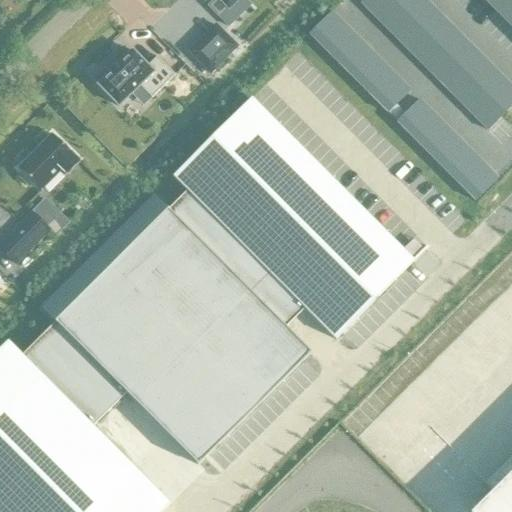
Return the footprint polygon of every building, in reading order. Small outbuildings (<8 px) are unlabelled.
[(215,0),(208,7),(228,28),(251,5),(245,0),(215,0)] [(364,0),(360,4),(370,14),(384,0),(364,0)] [(390,0),(384,0),(370,14),(380,24),(397,7),(390,0)] [(403,0),(397,7),(407,16),(423,0),(403,0)] [(425,0),(423,0),(407,16),(417,26),(434,9),(425,0)] [(483,0),(496,12),(508,0),(483,0)] [(511,0),(508,0),(496,12),(511,29),(511,28),(511,0)] [(397,7),(380,24),(390,34),(407,16),(397,7)] [(434,9),(417,26),(426,36),(444,19),(434,9)] [(332,13),(310,35),(320,45),(342,23),(332,13)] [(407,16),(390,34),(399,43),(417,26),(407,16)] [(444,19),(426,36),(436,46),(453,28),(444,19)] [(342,23),(320,45),(330,55),(352,33),(342,23)] [(216,26),(189,53),(210,74),(237,48),(216,26)] [(417,26),(399,43),(409,53),(426,36),(417,26)] [(453,28),(436,46),(446,55),(463,38),(453,28)] [(352,33),(330,55),(339,65),(362,43),(352,33)] [(426,36),(409,53),(419,63),(436,46),(426,36)] [(463,38),(446,55),(456,65),(473,48),(463,38)] [(362,43),(339,65),(349,75),(371,53),(362,43)] [(436,46),(419,63),(429,73),(446,55),(436,46)] [(473,48),(456,65),(465,75),(483,58),(473,48)] [(157,57),(147,67),(132,52),(98,86),(119,107),(140,87),(152,99),(175,76),(157,57)] [(371,53),(349,75),(359,85),(381,63),(371,53)] [(446,55),(429,73),(438,82),(456,65),(446,55)] [(483,58),(465,75),(475,85),(492,68),(483,58)] [(381,63),(359,85),(369,95),(391,73),(381,63)] [(456,65),(438,82),(448,92),(465,75),(456,65)] [(492,68),(475,85),(485,95),(502,77),(492,68)] [(391,73),(369,95),(379,105),(401,83),(391,73)] [(465,75),(448,92),(458,102),(475,85),(465,75)] [(502,77),(485,95),(495,104),(511,87),(502,77)] [(401,83),(379,105),(389,115),(397,106),(411,93),(401,83)] [(475,85),(458,102),(468,112),(485,95),(475,85)] [(511,87),(495,104),(505,115),(511,107),(511,87)] [(485,95),(468,112),(477,122),(495,104),(485,95)] [(187,192),(168,212),(285,330),(305,310),(336,341),(413,264),(413,263),(402,251),(251,100),(173,178),(187,192)] [(406,115),(398,124),(408,134),(430,112),(420,102),(406,115)] [(495,104),(477,122),(487,132),(505,115),(495,104)] [(397,106),(389,115),(393,119),(402,111),(397,106)] [(402,111),(393,119),(398,124),(406,115),(402,111)] [(430,112),(408,134),(418,144),(440,122),(430,112)] [(440,122),(418,144),(428,154),(450,132),(440,122)] [(450,132),(428,154),(437,163),(460,141),(450,132)] [(52,135),(18,169),(41,191),(61,171),(67,176),(80,163),(52,135)] [(460,141),(437,163),(447,173),(469,151),(460,141)] [(469,151),(447,173),(457,183),(479,161),(469,151)] [(479,161),(457,183),(467,193),(489,171),(479,161)] [(489,171),(467,193),(477,203),(499,181),(489,171)] [(56,323),(22,357),(93,428),(127,394),(198,466),(310,355),(285,330),(168,212),(153,198),(42,309),(56,323)] [(32,214),(0,246),(0,249),(15,265),(49,231),(32,214)] [(0,511),(163,511),(170,506),(93,428),(22,357),(8,343),(0,350),(0,511)] [(511,511),(511,472),(472,511),(511,511)]
